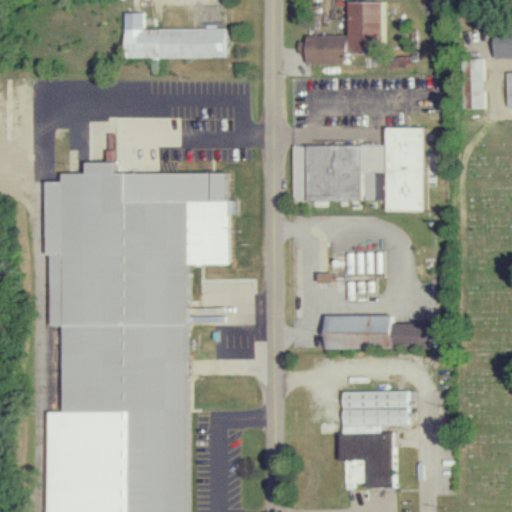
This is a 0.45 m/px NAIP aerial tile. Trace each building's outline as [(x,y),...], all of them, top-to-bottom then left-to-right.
[(387,53),(387,1),(351,1),(351,34),(309,34),(309,62),(351,62),(351,53),(387,53)] [(147,27),(147,11),(128,11),(128,57),(154,56),(154,72),(163,72),(163,57),(230,56),(230,26),(147,27)] [(497,56),(511,55),(511,27),(497,27),(497,56)] [(462,55),(462,106),(485,106),(485,55),(462,55)] [(294,145),(294,199),(380,198),(380,170),(391,170),(392,208),(428,208),(428,127),(391,127),(391,145),(294,145)] [(51,511),(192,511),(192,261),(232,261),(232,170),(118,170),(118,159),(89,159),(89,170),(66,170),(66,179),(48,179),(48,254),(51,254),(51,323),(66,323),(66,411),(51,411),(51,511)] [(331,346),(439,346),(439,321),(397,321),(397,313),(331,313),(331,346)] [(411,388),(344,388),(343,459),(347,459),(347,482),(370,482),(370,486),(399,486),(399,430),(384,430),(384,424),(411,424),(411,388)]
